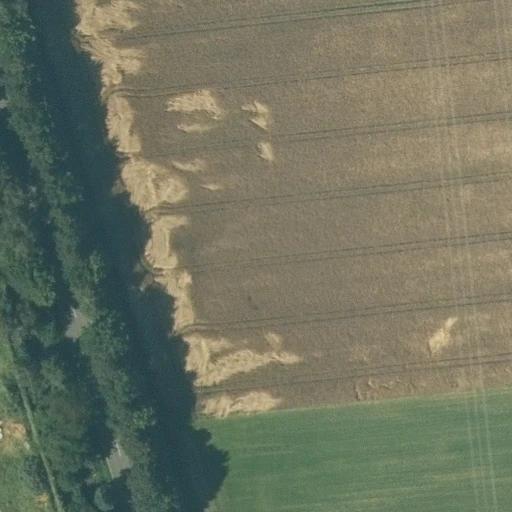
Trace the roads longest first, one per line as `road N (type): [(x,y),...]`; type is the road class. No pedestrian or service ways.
road 1 (residential): [(18,0),(182,511)]
road 2 (secondary): [(0,83),(137,511)]
